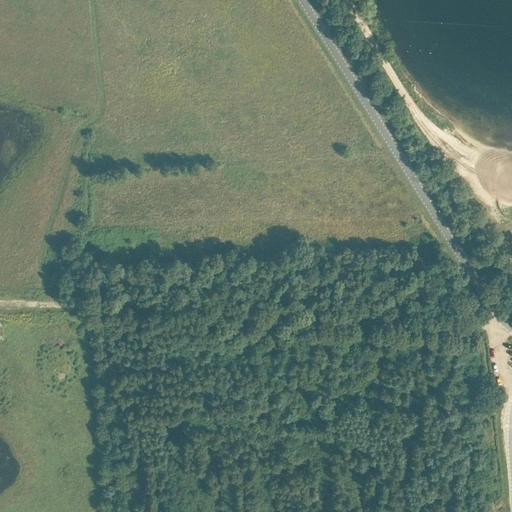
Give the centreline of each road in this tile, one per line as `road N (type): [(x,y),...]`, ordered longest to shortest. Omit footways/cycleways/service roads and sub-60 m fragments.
road 1 (track): [(499,316),(478,322),(52,307)]
road 2 (unclassified): [(511,328),(302,0)]
